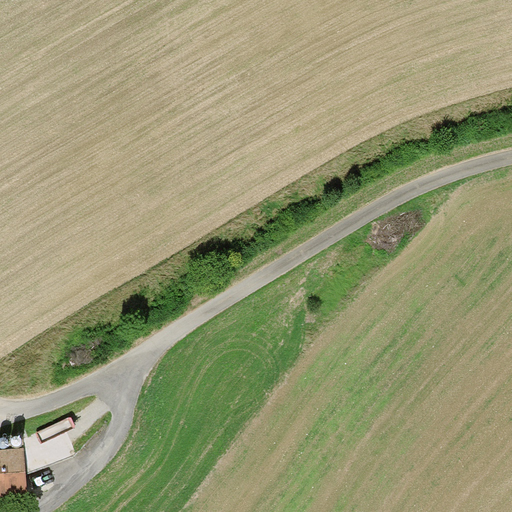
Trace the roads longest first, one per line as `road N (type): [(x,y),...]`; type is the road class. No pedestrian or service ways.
road 1 (track): [(1,412),(39,407),(123,370),(354,220),(449,173),(511,158)]
road 2 (track): [(123,370),(111,433),(86,469),(35,511)]
